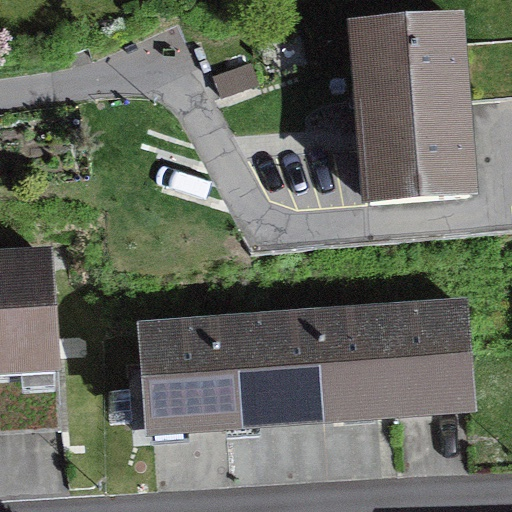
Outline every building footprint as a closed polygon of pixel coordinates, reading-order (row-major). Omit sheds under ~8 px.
[(452,18),(358,22),(365,206),(464,202),(460,103),(496,101),(494,42),(453,43),(452,18)] [(511,40),(494,42),(496,101),(511,100),(511,40)] [(56,286),(0,288),(0,423),(60,422),(56,286)] [(468,298),(311,307),(318,429),(475,420),(468,298)] [(151,439),(318,429),(311,307),(143,316),(151,439)]
